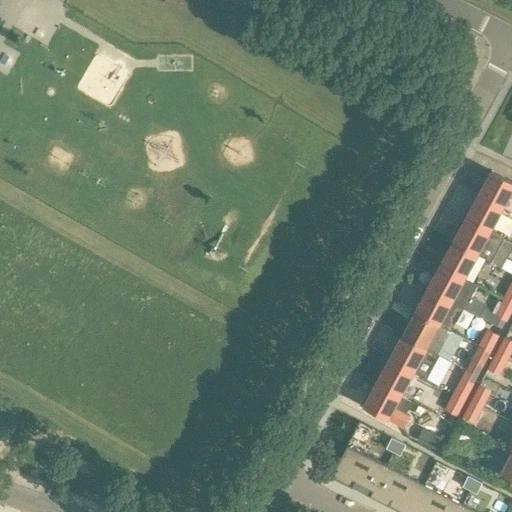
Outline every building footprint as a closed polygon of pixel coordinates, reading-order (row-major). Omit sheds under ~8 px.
[(509,196),(511,197),(511,183),(491,172),(478,195),(502,208),(509,196)] [(478,195),(465,219),(489,232),(502,208),(478,195)] [(503,239),(489,232),(465,219),(453,242),(476,255),(484,259),(490,262),(503,239)] [(484,259),(476,255),(453,242),(440,266),(471,283),(484,259)] [(427,289),(451,302),(462,308),(463,309),(476,285),(471,283),(440,266),(427,289)] [(511,280),(502,299),(511,304),(511,280)] [(462,308),(451,302),(427,289),(414,313),(449,331),(462,308)] [(505,322),(511,309),(511,304),(502,299),(494,315),(505,322)] [(402,336),(438,356),(438,355),(437,354),(449,331),(414,313),(402,336)] [(478,346),(489,352),(498,335),(486,329),(478,346)] [(389,360),(413,372),(424,378),(426,379),(438,356),(402,336),(389,360)] [(495,353),(506,359),(511,348),(511,341),(504,337),(495,353)] [(489,352),(478,346),(469,362),(481,368),(489,352)] [(506,359),(495,353),(486,370),(498,376),(506,359)] [(412,402),(424,378),(413,372),(389,360),(376,383),(400,396),(400,395),(412,402)] [(453,394),(464,400),(473,384),(461,377),(453,394)] [(393,409),(400,396),(376,383),(363,407),(403,428),(409,417),(393,409)] [(470,401),(482,407),(490,390),(479,384),(470,401)] [(464,400),(453,394),(444,410),(456,417),(464,400)] [(482,407),(470,401),(462,417),(473,423),(482,407)] [(439,419),(431,434),(424,430),(418,440),(433,449),(439,438),(441,439),(449,424),(439,419)] [(511,428),(502,447),(511,452),(511,451),(511,428)] [(469,430),(457,432),(458,440),(471,438),(469,430)] [(393,452),(398,441),(391,437),(386,448),(393,452)] [(400,456),(406,445),(398,441),(393,452),(400,456)] [(386,465),(347,445),(331,477),(352,488),(355,482),(372,491),(369,496),(365,494),(365,495),(370,497),(386,465)] [(511,451),(511,452),(505,465),(488,456),(483,467),(511,481),(511,451)] [(370,497),(375,499),(371,497),(373,492),(390,500),(388,506),(399,511),(410,511),(424,485),(386,465),(370,497)] [(468,476),(467,477),(462,487),(469,490),(475,479),(468,476)] [(477,494),(481,484),(482,483),(475,479),(469,490),(477,494)] [(410,511),(458,511),(462,504),(424,485),(410,511)]
